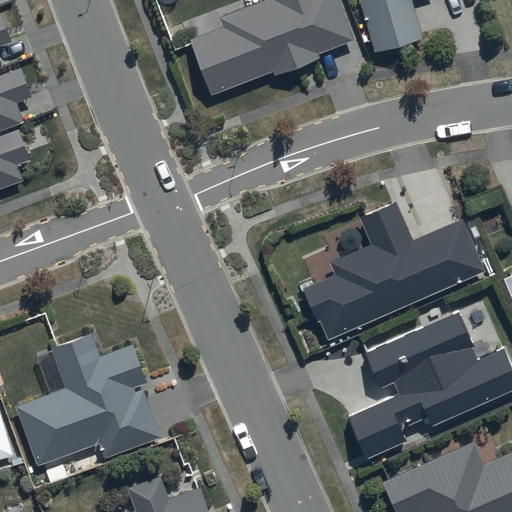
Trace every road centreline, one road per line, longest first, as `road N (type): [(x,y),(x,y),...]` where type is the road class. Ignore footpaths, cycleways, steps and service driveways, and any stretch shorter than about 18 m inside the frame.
road 1 (residential): [(164,203),(353,134),(511,104)]
road 2 (tertiary): [(300,511),(164,203)]
road 3 (tertiary): [(164,203),(81,0)]
road 4 (residential): [(0,262),(164,203)]
